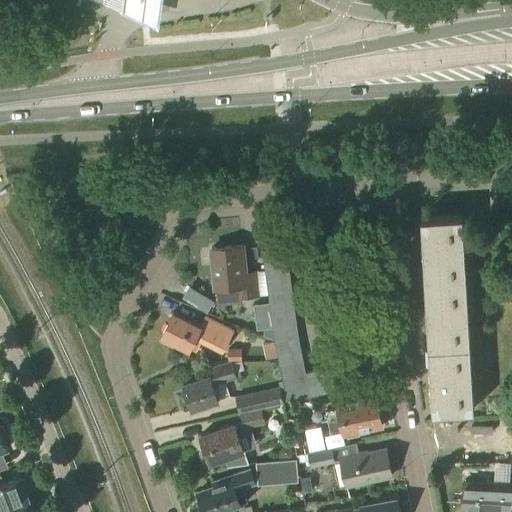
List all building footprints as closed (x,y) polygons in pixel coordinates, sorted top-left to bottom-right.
[(167,0),(105,0),(164,28),(167,0)] [(462,214),(421,216),(423,249),(464,247),(462,214)] [(266,243),(267,223),(255,222),(254,242),(266,243)] [(325,261),(322,237),(310,238),(313,262),(325,261)] [(313,262),(310,238),(298,239),(301,263),(313,262)] [(298,239),(285,240),(286,242),(289,265),(301,263),(298,239)] [(289,265),(286,242),(274,244),(277,268),(289,266),(289,265)] [(277,268),(274,244),(262,245),(265,269),(277,268)] [(243,245),(211,248),(215,288),(241,285),(242,297),(258,295),(256,271),(246,272),(243,245)] [(464,247),(423,249),(424,281),(466,279),(464,247)] [(290,278),(289,266),(277,268),(265,269),(266,281),(290,278)] [(292,289),(290,278),(266,281),(268,292),(292,289)] [(466,279),(424,281),(426,314),(468,311),(466,279)] [(293,300),(292,289),(268,292),(269,303),(293,300)] [(295,312),(293,300),(269,303),(271,315),(295,312)] [(269,306),(254,308),(257,332),(272,329),(269,306)] [(173,311),(161,334),(188,348),(194,337),(221,352),(233,330),(205,316),(200,325),(173,311)] [(468,311),(426,314),(428,346),(470,343),(468,311)] [(296,323),(295,312),(271,315),(272,326),(296,323)] [(298,334),(296,323),(272,326),(274,339),(298,334)] [(300,347),(298,334),(274,339),(276,351),(300,347)] [(470,343),(428,346),(430,378),(471,375),(470,343)] [(240,347),(227,347),(227,359),(240,358),(240,347)] [(303,359),(300,347),(276,351),(279,364),(303,359)] [(305,371),(303,359),(279,364),(281,376),(305,371)] [(208,375),(183,383),(191,409),(217,400),(212,384),(235,377),(230,360),(206,368),(208,375)] [(341,364),(329,366),(334,390),(346,387),(341,364)] [(334,390),(329,366),(317,368),(322,392),(334,390)] [(322,392),(317,368),(305,371),(310,395),(322,392)] [(310,395),(305,371),(281,376),(286,400),(310,395)] [(471,375),(430,378),(432,411),(473,408),(471,375)] [(279,386),(235,395),(239,411),(282,402),(279,386)] [(337,407),(325,409),(327,420),(378,409),(375,393),(336,401),(337,407)] [(261,408),(239,413),(241,420),(242,427),(264,422),(261,408)] [(378,409),(327,420),(330,431),(341,428),(342,434),(346,433),(347,437),(359,434),(358,430),(382,425),(378,409)] [(297,415),(288,417),(290,427),(299,425),(297,415)] [(201,447),(199,450),(202,459),(205,460),(209,459),(210,461),(225,456),(228,465),(248,464),(243,450),(238,437),(246,434),(243,427),(242,427),(241,420),(200,434),(204,446),(201,447)] [(299,425),(290,427),(293,438),(302,436),(299,425)] [(485,433),(461,435),(463,455),(487,454),(487,456),(507,455),(507,453),(511,452),(511,431),(505,432),(505,430),(485,431),(485,433)] [(284,446),(279,450),(279,458),(291,457),(290,445),(284,446)] [(331,448),(308,453),(310,465),(334,460),(331,448)] [(391,475),(385,448),(340,458),(346,485),(391,475)] [(296,458),(256,461),(257,479),(297,477),(296,458)] [(214,485),(198,490),(202,502),(199,504),(202,511),(205,511),(214,511),(239,504),(239,502),(245,500),(241,487),(254,482),(249,469),(213,482),(214,485)] [(0,475),(0,509),(28,499),(24,489),(26,486),(23,479),(20,479),(19,475),(3,481),(0,475)] [(311,476),(299,478),(302,492),(313,490),(311,476)] [(511,511),(511,483),(463,481),(461,511),(481,511),(511,511)] [(359,504),(319,511),(397,511),(395,498),(359,504)] [(28,499),(0,509),(0,511),(35,511),(32,511),(28,499)]
